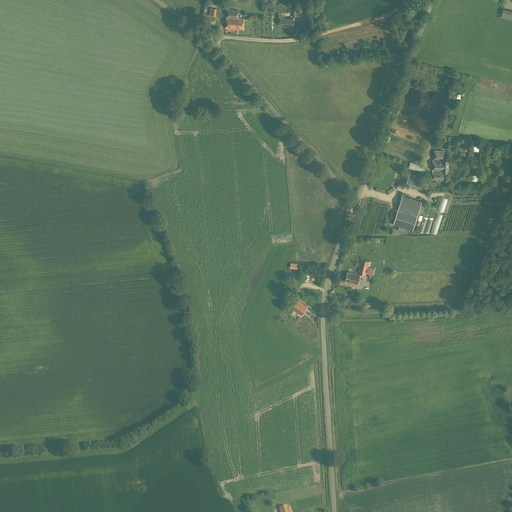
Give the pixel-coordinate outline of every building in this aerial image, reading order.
[(210,8),(209,15),(203,14),(202,24),(214,25),(215,16),(216,9),(210,8)] [(227,9),(226,28),(243,30),(244,19),(237,18),(238,10),(227,9)] [(511,10),(504,9),(502,17),(511,19),(511,10)] [(293,18),(280,18),(280,26),(293,26),(293,18)] [(432,172),(443,172),(447,172),(448,160),(443,160),(444,151),(434,150),(434,155),(433,155),(432,172)] [(408,168),(423,173),(425,166),(410,162),(408,168)] [(443,172),(432,172),(432,179),(442,180),(443,172)] [(409,173),(408,176),(405,184),(420,188),(423,181),(415,178),(416,175),(409,173)] [(463,189),(463,200),(486,201),(486,190),(463,189)] [(415,225),(422,201),(402,195),(395,220),(415,225)] [(437,234),(442,214),(436,213),(431,232),(437,234)] [(374,268),(368,267),(368,266),(370,266),(371,262),(361,259),(357,273),(365,275),(366,273),(373,275),(374,268)] [(357,284),(360,275),(347,272),(345,281),(348,282),(347,283),(350,283),(351,282),(357,284)] [(301,315),(307,307),(295,298),(288,307),(301,315)]
